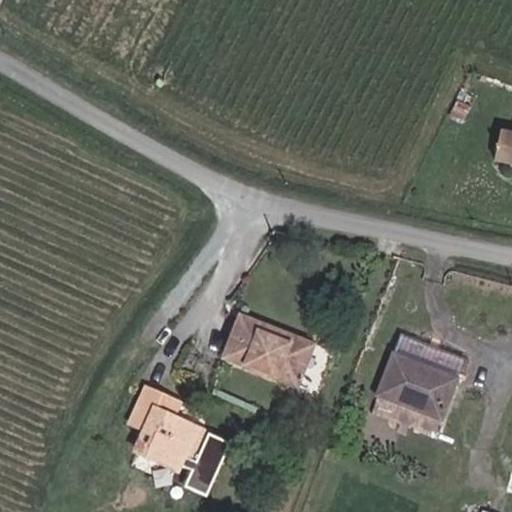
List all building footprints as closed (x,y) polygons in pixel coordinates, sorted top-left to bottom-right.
[(316,390),(335,350),(267,316),(248,357),(316,390)] [(457,427),(481,366),(417,342),(393,402),(457,427)] [(335,350),(316,390),(333,398),(352,359),(335,350)] [(165,378),(145,415),(155,421),(146,436),(199,467),(193,479),(213,491),(240,446),(183,413),(194,394),(165,378)] [(499,511),(502,508),(478,495),(467,511),(499,511)]
